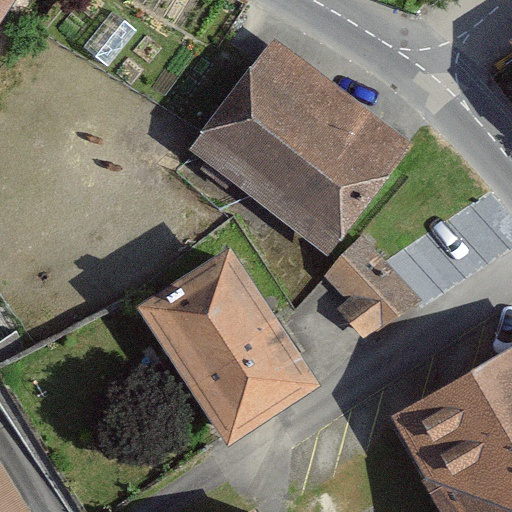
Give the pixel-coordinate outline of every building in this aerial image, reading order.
[(179,138),(310,260),(409,155),(278,32),(179,138)] [(372,336),(413,303),(360,235),(318,268),(341,298),(328,308),(354,342),(368,332),(372,336)] [(114,305),(202,446),(297,386),(208,246),(114,305)] [(511,511),(511,331),(365,413),(420,511),(511,511)] [(0,511),(24,511),(30,508),(0,461),(0,511)]
